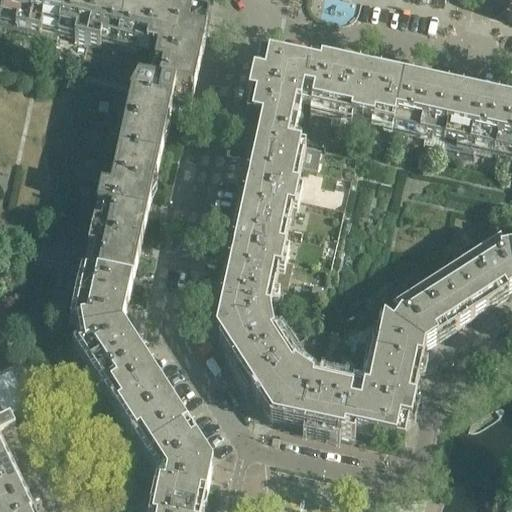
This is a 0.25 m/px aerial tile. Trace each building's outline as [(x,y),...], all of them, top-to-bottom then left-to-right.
[(59,33),(65,0),(6,0),(2,21),(18,25),(17,32),(43,37),(44,30),(59,33)] [(120,47),(128,8),(129,8),(130,4),(109,0),(65,0),(59,33),(76,38),(75,45),(101,50),(102,43),(120,47)] [(411,0),(411,3),(417,4),(417,5),(434,9),(434,8),(444,10),(446,0),(411,0)] [(148,221),(172,110),(173,109),(179,110),(189,97),(194,98),(207,39),(211,22),(193,18),(130,4),(129,8),(128,8),(120,47),(149,54),(149,53),(159,55),(158,57),(152,86),(139,84),(130,100),(138,102),(117,196),(102,193),(98,210),(105,212),(148,221)] [(298,132),(302,112),(332,118),(342,71),(311,64),(310,69),(261,58),(247,121),(263,125),(254,163),(301,174),(306,153),(288,149),(292,131),(298,132)] [(394,132),(394,131),(404,84),(342,71),(332,118),(394,132)] [(445,143),(456,95),(404,84),(394,131),(445,143)] [(496,154),(507,106),(456,95),(445,143),(496,154)] [(511,107),(507,106),(496,154),(511,157),(511,107)] [(288,235),(301,174),(254,163),(241,224),(288,235)] [(134,286),(142,247),(148,221),(105,212),(101,230),(94,228),(88,253),(95,255),(91,277),(134,286)] [(274,299),(288,235),(241,224),(227,289),(274,299)] [(511,255),(511,254),(502,256),(501,247),(447,282),(473,322),(511,297),(511,255)] [(123,332),(134,286),(91,277),(90,277),(86,277),(74,330),(82,329),(123,332)] [(473,322),(447,282),(393,317),(397,318),(395,327),(384,325),(425,353),(473,322)] [(274,336),(270,317),(274,299),(227,289),(217,332),(217,333),(217,334),(217,336),(217,337),(218,338),(219,341),(244,380),(305,341),(294,323),(274,336)] [(405,447),(425,353),(384,325),(373,375),(368,373),(361,404),(352,402),(354,391),(336,388),(326,435),(355,441),(356,436),(405,447)] [(139,356),(123,332),(82,329),(86,351),(78,352),(98,383),(139,356)] [(326,435),(336,388),(312,382),(296,371),(316,358),(305,341),(244,380),(270,419),(271,421),(273,422),(274,423),(276,424),(326,435)] [(190,435),(171,407),(139,356),(98,383),(118,413),(108,420),(127,449),(137,442),(149,462),(190,435)] [(0,430),(11,425),(46,409),(25,366),(0,377),(0,430)] [(80,511),(63,508),(25,430),(15,435),(11,425),(0,430),(0,511),(80,511)] [(175,511),(204,511),(214,472),(190,435),(149,462),(162,481),(156,508),(175,511)] [(279,449),(280,442),(273,440),(272,441),(271,447),(278,449),(279,449)]
